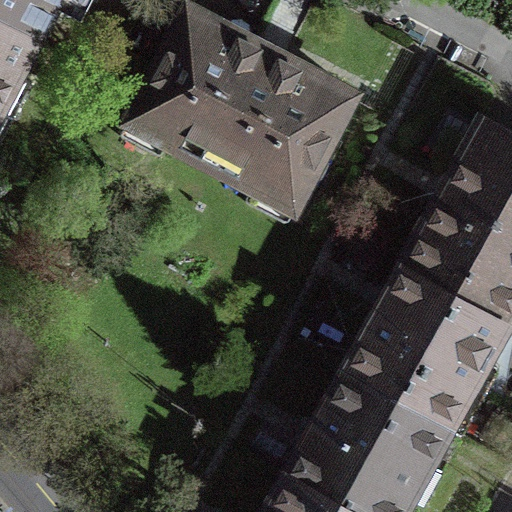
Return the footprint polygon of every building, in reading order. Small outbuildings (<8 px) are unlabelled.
[(0,0),(0,21),(36,40),(37,41),(58,0),(0,0)] [(271,49),(188,6),(127,121),(293,208),(354,93),(271,49)] [(0,107),(36,40),(0,21),(0,107)] [(401,263),(506,321),(511,310),(511,131),(483,116),(442,189),(401,263)] [(343,367),(448,425),(506,321),(401,263),(372,315),(343,367)] [(286,471),(360,511),(400,511),(448,425),(343,367),(315,419),(286,471)] [(360,511),(286,471),(262,511),(360,511)]
